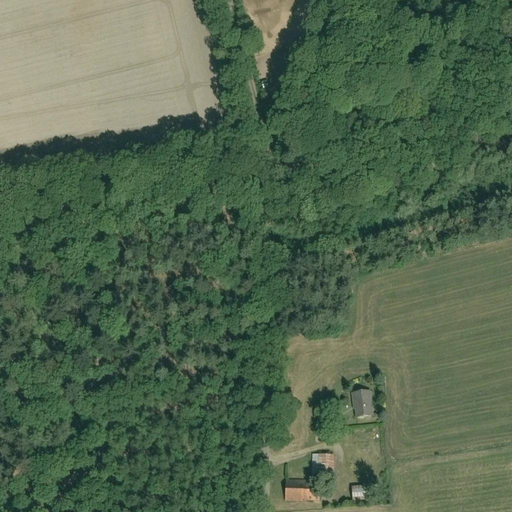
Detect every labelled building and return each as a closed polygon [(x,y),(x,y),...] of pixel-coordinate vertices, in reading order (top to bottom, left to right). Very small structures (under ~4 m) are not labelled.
[(368,393),(352,395),(353,407),(354,406),(356,419),(371,417),(368,393)] [(326,407),(316,406),(315,418),(325,419),(325,427),(333,428),(334,418),(325,417),(326,407)] [(318,456),(318,476),(333,476),(333,456),(318,456)] [(286,481),(285,501),(306,502),(306,501),(320,502),(321,483),(286,481)] [(352,503),(369,501),(368,487),(351,489),(352,503)]
